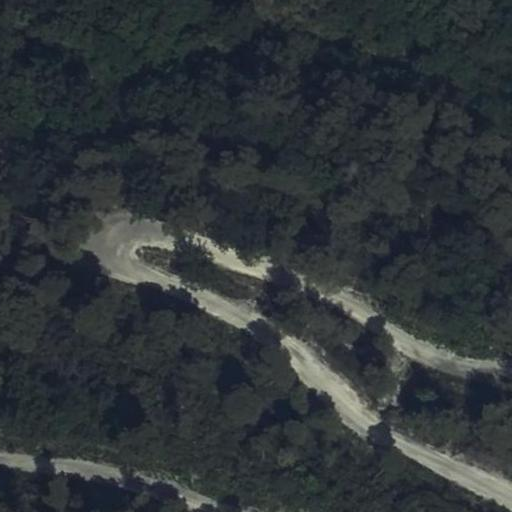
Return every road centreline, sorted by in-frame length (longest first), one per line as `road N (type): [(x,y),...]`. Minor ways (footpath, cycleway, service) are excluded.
road 1 (track): [(511,503),(376,429),(262,328),(128,270),(107,251),(111,230),(125,220),(149,226),(356,309),(419,354),(511,370)]
road 2 (track): [(0,459),(221,511)]
